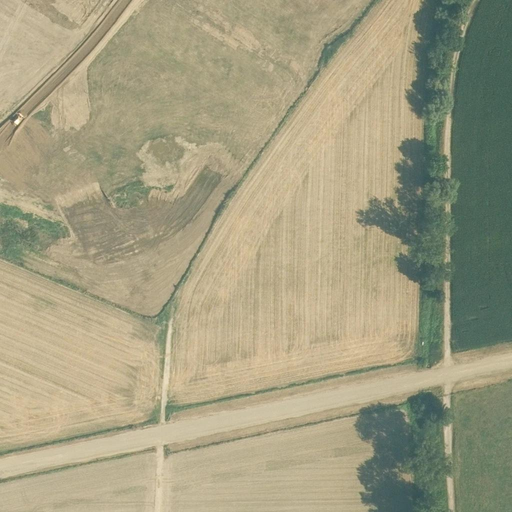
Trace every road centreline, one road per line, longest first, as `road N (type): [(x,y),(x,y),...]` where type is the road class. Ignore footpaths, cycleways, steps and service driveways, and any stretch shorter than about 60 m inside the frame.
road 1 (track): [(447,365),(446,131),(457,43),(474,0)]
road 2 (unclassified): [(452,511),(447,365)]
